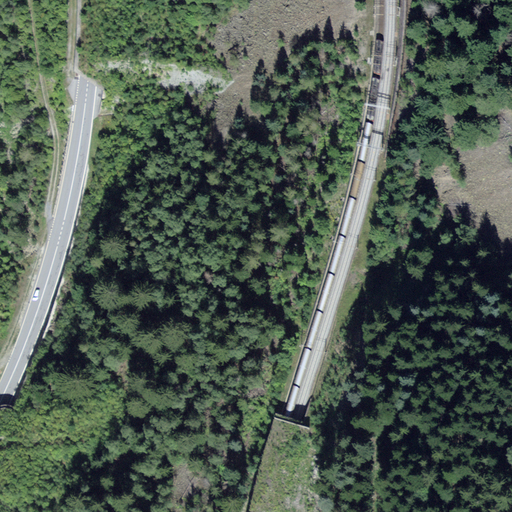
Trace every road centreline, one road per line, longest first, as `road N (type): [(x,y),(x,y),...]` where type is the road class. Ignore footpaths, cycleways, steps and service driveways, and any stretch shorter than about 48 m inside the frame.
road 1 (secondary): [(0,403),(66,208),(91,0)]
road 2 (track): [(30,0),(55,137),(49,219)]
